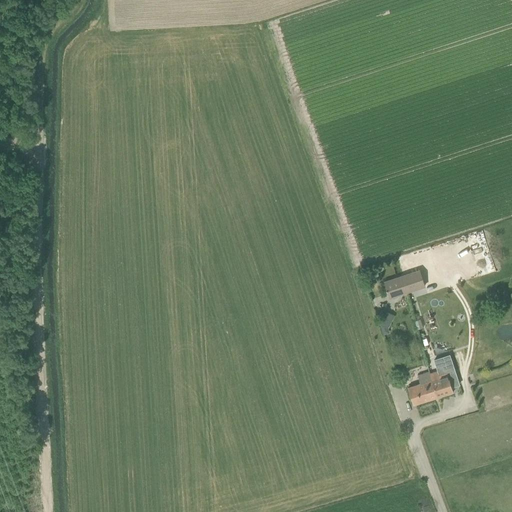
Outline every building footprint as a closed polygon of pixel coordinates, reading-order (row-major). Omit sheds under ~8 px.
[(378,276),(376,268),(365,272),(368,279),(378,276)] [(421,270),(403,276),(409,292),(426,286),(421,270)] [(409,292),(403,276),(385,282),(391,298),(409,292)] [(379,325),(383,335),(389,333),(388,328),(394,316),(386,312),(379,325)] [(451,387),(458,385),(448,355),(434,360),(437,369),(417,376),(420,383),(408,387),(413,404),(453,391),(451,387)]
